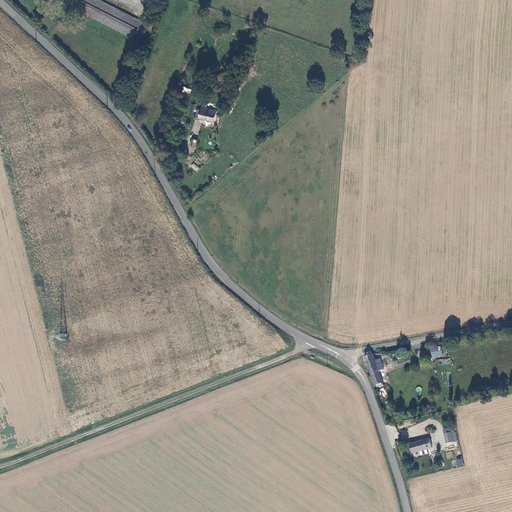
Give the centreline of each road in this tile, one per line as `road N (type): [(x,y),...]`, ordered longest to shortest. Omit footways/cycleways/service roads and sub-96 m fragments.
road 1 (tertiary): [(0,0),(129,124),(236,289),(345,357)]
road 2 (track): [(0,466),(310,339)]
road 3 (unclassified): [(511,321),(345,357)]
road 4 (tertiary): [(345,357),(368,385),(407,511)]
